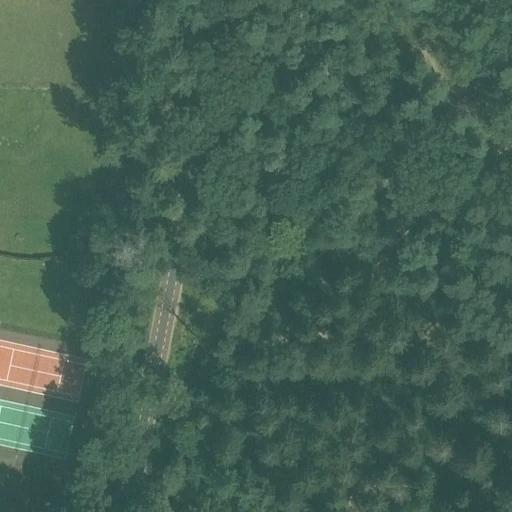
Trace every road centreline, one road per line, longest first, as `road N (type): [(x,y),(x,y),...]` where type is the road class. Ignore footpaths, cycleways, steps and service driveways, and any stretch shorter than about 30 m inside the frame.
road 1 (tertiary): [(126,511),(230,0)]
road 2 (track): [(511,104),(442,30),(444,0)]
